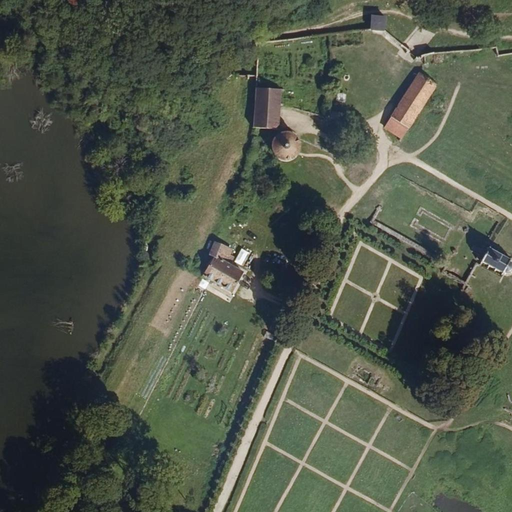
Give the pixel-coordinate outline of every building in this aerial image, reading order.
[(386,16),(372,15),(371,29),(385,30),(386,16)] [(438,85),(420,73),(390,117),(408,129),(438,85)] [(253,88),(250,127),(277,129),(282,117),(279,90),(257,89),(253,88)] [(345,102),(347,94),(338,92),(337,100),(345,102)] [(390,117),(384,127),(395,135),(401,139),(408,129),(390,117)] [(272,139),(270,143),(270,147),(270,151),(272,155),(275,159),(279,161),(283,162),(287,162),(291,161),(295,159),(298,156),(300,152),(300,147),(300,143),(298,139),(295,136),(291,133),(287,132),(283,132),(279,133),(275,136),(272,139)] [(211,242),(206,255),(231,266),(234,258),(228,255),(230,250),(211,242)] [(480,255),(476,264),(498,275),(503,276),(508,274),(511,268),(509,264),(506,260),(485,247),(480,255)] [(212,258),(201,276),(232,294),(243,276),(212,258)] [(206,290),(210,282),(202,279),(199,287),(206,290)] [(228,304),(232,297),(218,289),(214,296),(228,304)] [(310,301),(301,298),(298,305),(307,308),(310,301)] [(279,333),(284,322),(275,318),(270,329),(279,333)]
